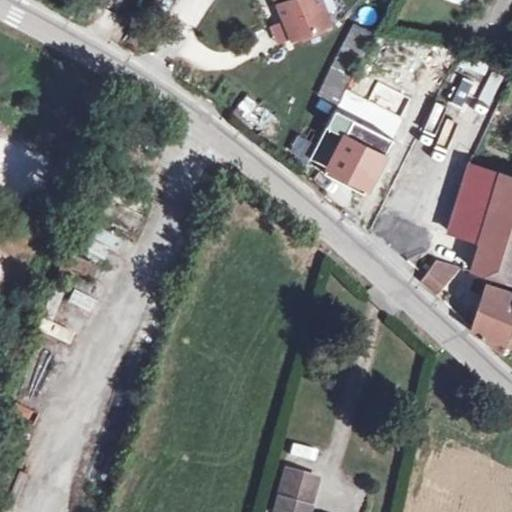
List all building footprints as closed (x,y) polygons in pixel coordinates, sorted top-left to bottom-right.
[(330,23),(320,0),(288,0),(279,4),(293,38),(330,23)] [(318,94),(339,105),(374,33),(353,23),(318,94)] [(462,70),(456,97),(471,101),(477,74),(462,70)] [(368,187),(392,141),(334,111),(314,150),(332,159),(328,166),(344,175),(341,181),(357,190),(360,183),(368,187)] [(511,175),(469,163),(448,231),(480,241),(472,268),(511,279),(511,175)] [(344,175),(328,166),(324,173),(341,181),(344,175)] [(433,293),(458,266),(436,259),(420,281),(433,293)] [(506,340),(511,321),(511,292),(488,285),(472,329),(502,350),(506,340)] [(89,318),(97,300),(72,289),(64,308),(89,318)] [(42,320),(37,332),(68,344),(73,332),(42,320)] [(274,511),(310,511),(319,480),(284,471),(273,511),(274,511)]
